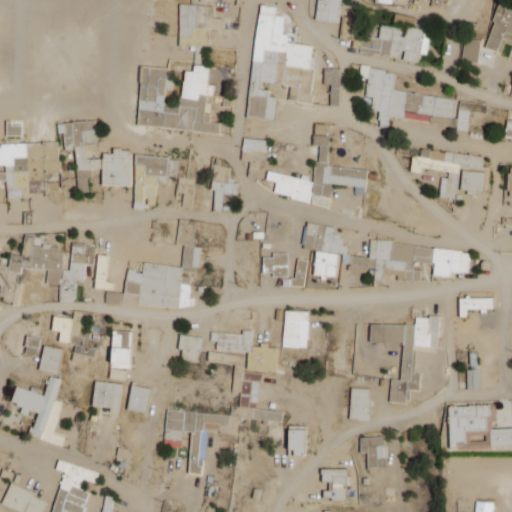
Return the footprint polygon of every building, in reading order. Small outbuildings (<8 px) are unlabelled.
[(317,0),(314,19),(338,22),(340,0),(317,0)] [(511,6),(499,2),(484,47),(500,52),(503,42),(511,44),(511,6)] [(137,126),(218,132),(218,123),(209,122),(209,114),(205,114),(206,95),(213,95),(214,83),(200,83),(201,71),(204,72),(208,16),(205,15),(206,5),(180,4),(177,46),(194,47),(193,71),(182,70),(180,105),(163,104),(164,89),(169,89),(170,67),(141,65),(137,126)] [(246,116),(273,119),(275,97),(268,96),(269,90),(258,88),(259,82),(290,85),(288,100),(308,102),(314,45),(296,43),(297,36),(282,35),(283,25),(274,24),(276,6),(258,4),(246,116)] [(429,29),(405,27),(405,29),(379,26),(378,37),(353,35),(351,51),(402,56),(401,60),(418,61),(419,53),(426,54),(429,29)] [(479,40),(463,39),(462,62),(478,63),(479,40)] [(393,90),(395,71),(360,66),(359,76),(367,77),(365,96),(372,97),(370,110),(380,111),(377,126),(387,127),(389,117),(456,126),(456,129),(466,131),(469,110),(485,113),(486,103),(393,90)] [(330,84),(330,105),(338,105),(339,68),(323,68),(323,84),(330,84)] [(95,120),(57,122),(57,133),(63,132),(64,150),(75,149),(77,192),(89,191),(88,168),(101,168),(101,158),(85,159),(85,144),(96,143),(95,120)] [(325,164),(330,124),(314,122),(312,145),(317,145),(313,177),(266,172),(265,180),(275,181),(273,197),(328,203),(331,183),(354,186),(354,192),(364,193),(367,169),(325,164)] [(6,135),(21,135),(21,123),(6,123),(6,135)] [(264,139),(242,138),(241,161),(263,162),(264,139)] [(57,140),(0,144),(0,164),(4,164),(5,171),(0,171),(0,180),(6,180),(7,198),(30,197),(30,193),(45,191),(44,172),(59,171),(57,140)] [(102,185),(131,185),(129,149),(112,149),(112,152),(101,153),(102,185)] [(439,197),(455,198),(459,163),(451,162),(452,152),(420,149),(420,156),(411,155),(410,171),(421,172),(421,170),(441,172),(439,197)] [(481,169),(483,157),(453,152),(451,165),(481,169)] [(133,206),(145,207),(145,204),(155,205),(156,182),(165,183),(166,175),(177,176),(178,157),(135,155),(133,206)] [(460,192),(483,192),(483,171),(461,170),(460,192)] [(191,195),(194,179),(179,176),(176,192),(191,195)] [(235,182),(211,180),(211,189),(214,189),(213,210),(221,211),(222,193),(235,194),(235,182)] [(415,229),(433,233),(435,221),(417,218),(415,229)] [(376,238),(374,251),(357,256),(347,254),(342,238),(332,236),(334,226),(312,223),(302,225),(299,246),(316,249),(312,275),(326,277),(334,275),(343,263),(348,264),(347,269),(358,265),(375,268),(373,279),(381,280),(382,274),(419,280),(420,270),(413,269),(414,261),(431,263),(436,278),(467,268),(469,258),(468,253),(376,238)] [(94,245),(70,244),(69,271),(62,268),(63,250),(23,233),(22,254),(9,254),(9,267),(0,266),(0,297),(19,306),(20,283),(15,283),(15,280),(21,267),(47,268),(46,283),(59,283),(59,302),(74,302),(75,281),(80,281),(94,250),(94,245)] [(105,301),(187,308),(189,287),(188,287),(189,273),(198,274),(200,246),(183,245),(181,266),(143,263),(142,271),(126,270),(124,292),(106,291),(105,301)] [(287,276),(287,253),(271,253),(272,257),(262,257),(262,272),(272,272),(272,276),(287,276)] [(112,281),(106,281),(107,255),(96,254),(95,288),(111,289),(112,281)] [(307,260),(297,259),(294,278),(291,278),(290,285),(303,287),(307,260)] [(492,298),(459,297),(459,316),(465,316),(466,308),(492,308),(492,298)] [(79,337),(82,311),(73,310),(72,318),(53,315),(51,330),(60,331),(58,341),(74,343),(72,361),(86,363),(87,356),(94,357),(96,346),(110,348),(111,336),(101,335),(100,339),(92,338),(92,339),(79,337)] [(307,347),(308,311),(284,310),(283,347),(307,347)] [(402,343),(400,379),(390,379),(389,401),(409,402),(409,390),(419,390),(419,374),(414,373),(415,346),(437,347),(438,316),(415,315),(414,325),(370,323),(369,341),(402,343)] [(232,361),(233,391),(239,391),(239,407),(259,406),(257,370),(275,369),(274,344),(252,345),(251,329),(242,330),(242,331),(210,333),(211,340),(216,340),(216,349),(207,350),(208,363),(232,361)] [(110,379),(125,379),(125,369),(129,369),(131,331),(112,330),(110,379)] [(195,361),(196,351),(200,352),(202,337),(179,334),(177,349),(181,350),(180,359),(195,361)] [(24,352),(37,354),(39,337),(26,335),(24,352)] [(61,348),(42,345),(39,370),(58,373),(61,348)] [(466,369),(467,389),(478,389),(477,352),(469,352),(469,368),(466,369)] [(44,394),(15,386),(11,404),(36,410),(29,436),(61,445),(64,435),(53,433),(61,402),(55,400),(60,379),(48,376),(44,394)] [(110,407),(109,411),(119,412),(122,383),(94,381),(92,405),(110,407)] [(127,409),(146,413),(150,388),(131,384),(127,409)] [(369,420),(370,388),(350,387),(349,419),(369,420)] [(511,446),(511,427),(491,428),(491,415),(494,414),(494,404),(448,405),(449,449),(511,446)] [(282,411),(252,408),(251,418),(262,419),(262,420),(281,422),(282,411)] [(227,414),(165,410),(163,445),(180,447),(181,431),(190,432),(187,473),(202,474),(206,430),(226,432),(227,414)] [(288,425),(287,453),(305,453),(306,426),(288,425)] [(367,467),(385,467),(384,436),(359,437),(360,452),(367,452),(367,467)] [(64,471),(51,511),(82,511),(88,491),(78,488),(81,478),(95,482),(99,471),(58,459),(55,469),(64,471)] [(348,468),(321,468),(321,481),(328,481),(328,490),(323,490),(323,499),(345,499),(345,485),(348,485),(348,468)] [(41,511),(47,498),(8,485),(1,505),(20,511),(41,511)] [(110,511),(113,498),(104,496),(101,511),(110,511)] [(491,511),(493,503),(475,500),(473,511),(491,511)]
